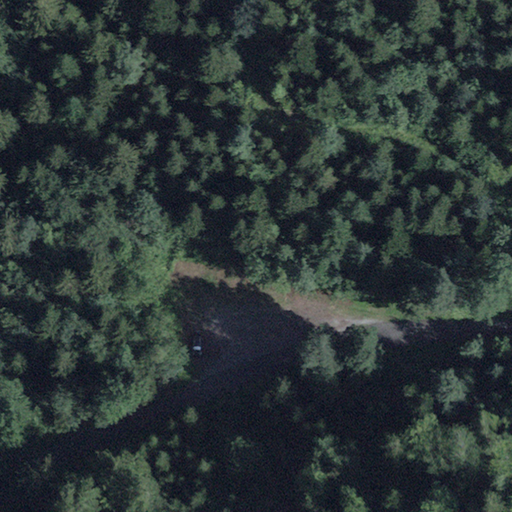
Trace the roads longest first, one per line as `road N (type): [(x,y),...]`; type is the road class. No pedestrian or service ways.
road 1 (unclassified): [(0,494),(72,448),(269,364),(381,337),(511,323)]
road 2 (track): [(234,0),(272,117),(297,128),(389,130),(421,140),(511,206)]
road 3 (track): [(0,228),(52,229),(157,252),(336,345)]
